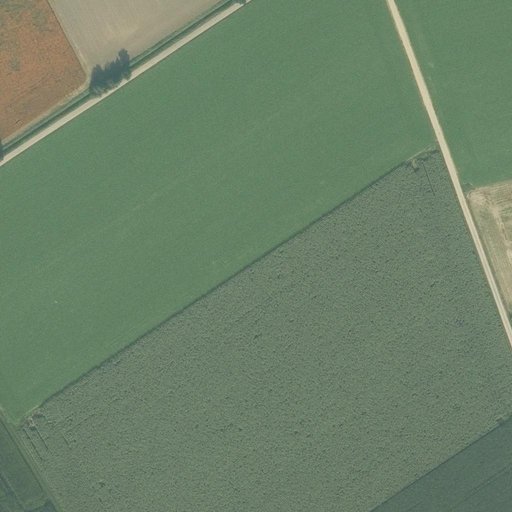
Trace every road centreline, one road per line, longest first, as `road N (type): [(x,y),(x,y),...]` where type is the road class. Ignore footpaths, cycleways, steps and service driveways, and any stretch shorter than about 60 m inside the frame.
road 1 (track): [(511,337),(389,0)]
road 2 (unclassified): [(246,0),(0,162)]
